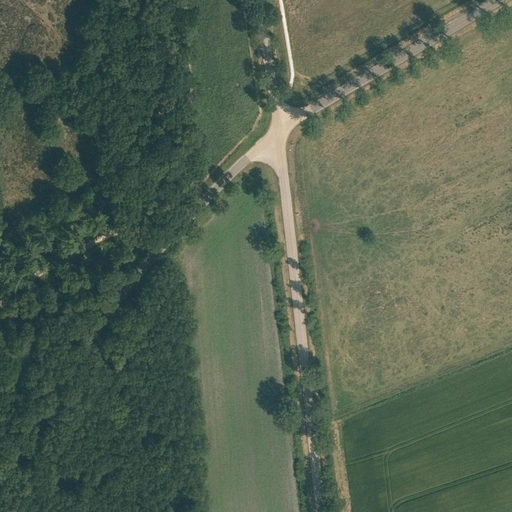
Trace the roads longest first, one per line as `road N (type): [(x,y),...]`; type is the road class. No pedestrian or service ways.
road 1 (tertiary): [(0,471),(167,239),(278,131)]
road 2 (tertiary): [(319,511),(278,131)]
road 3 (tertiary): [(278,131),(500,0)]
road 4 (track): [(0,293),(108,235),(167,239)]
road 5 (tertiary): [(278,131),(258,0)]
